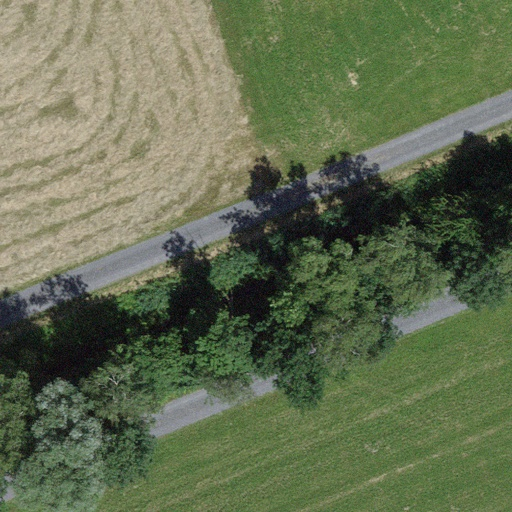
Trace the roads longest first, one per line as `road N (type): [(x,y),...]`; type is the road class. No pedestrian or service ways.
road 1 (track): [(0,489),(511,278)]
road 2 (track): [(511,104),(0,306)]
